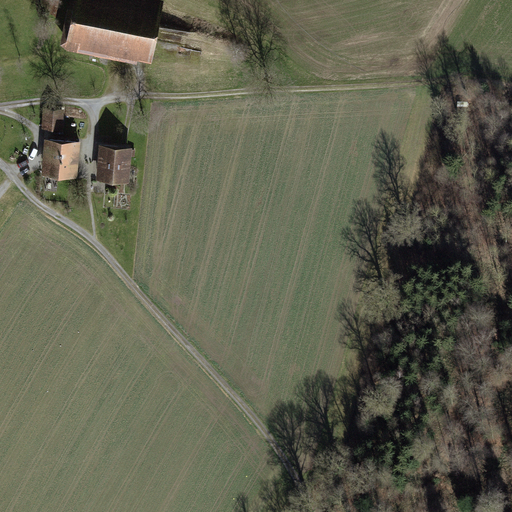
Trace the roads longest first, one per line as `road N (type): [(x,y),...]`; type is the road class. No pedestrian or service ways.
road 1 (track): [(511,90),(463,82),(319,84),(0,104)]
road 2 (track): [(315,511),(241,400),(97,244),(0,161)]
